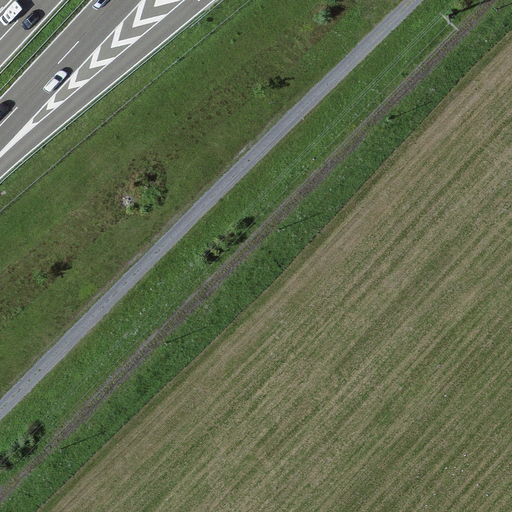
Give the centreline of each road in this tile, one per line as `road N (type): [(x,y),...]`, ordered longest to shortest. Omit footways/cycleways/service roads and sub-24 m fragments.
road 1 (track): [(415,0),(0,413)]
road 2 (motorway): [(0,169),(201,0)]
road 3 (motorway): [(0,125),(115,0)]
